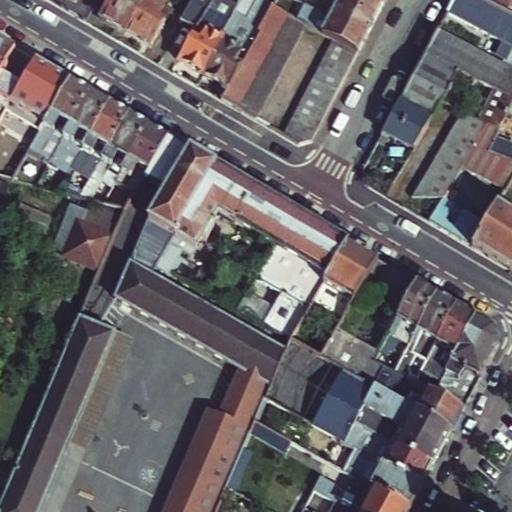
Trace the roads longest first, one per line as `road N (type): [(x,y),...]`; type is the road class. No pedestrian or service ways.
road 1 (tertiary): [(322,192),(0,3)]
road 2 (tertiary): [(511,302),(322,192)]
road 3 (residential): [(322,192),(423,0)]
road 4 (residential): [(511,374),(439,511)]
